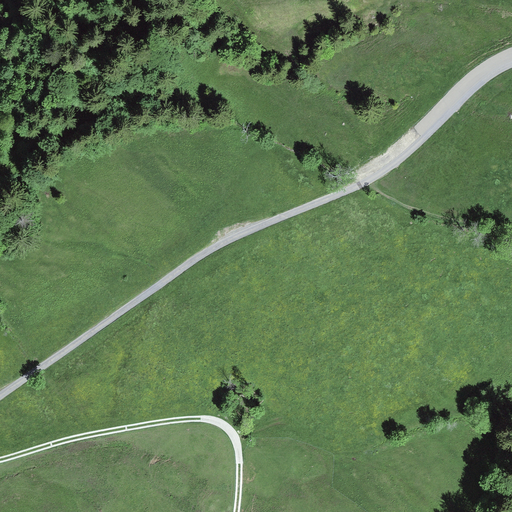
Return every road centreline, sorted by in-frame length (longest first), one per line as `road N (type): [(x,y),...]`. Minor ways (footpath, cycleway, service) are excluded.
road 1 (unclassified): [(0,396),(206,251),(367,182),(467,87),(511,56)]
road 2 (track): [(0,460),(101,432),(213,420),(236,443),(236,511)]
